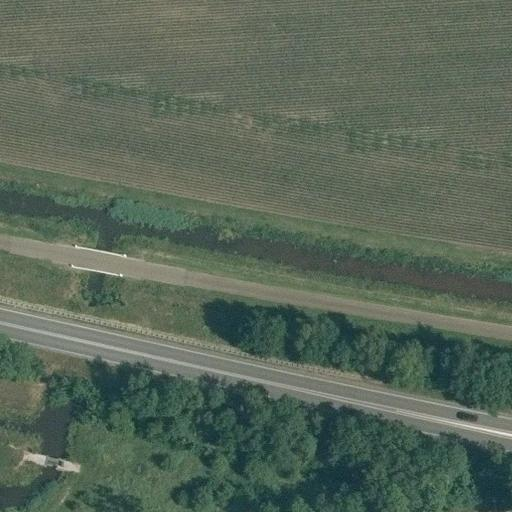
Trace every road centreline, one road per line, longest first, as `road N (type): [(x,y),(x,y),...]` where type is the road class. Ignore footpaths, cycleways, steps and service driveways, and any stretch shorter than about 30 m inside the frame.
road 1 (unclassified): [(511,333),(0,241)]
road 2 (trunk): [(392,410),(0,324)]
road 3 (trunk): [(392,410),(511,441)]
road 4 (trunk): [(511,430),(392,410)]
